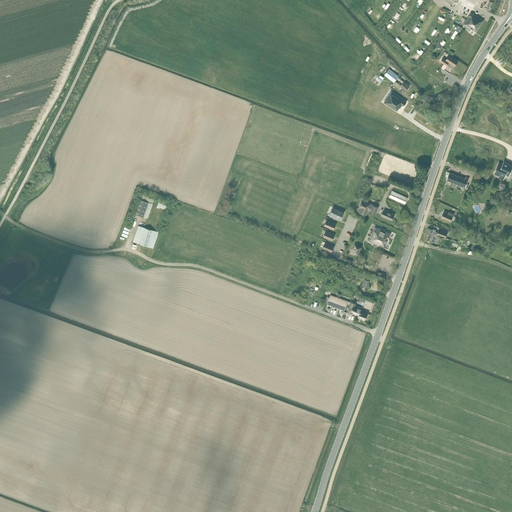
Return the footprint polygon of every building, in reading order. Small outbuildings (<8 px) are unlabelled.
[(466,21),(465,21),(475,27),(478,21),(482,24),(484,20),(471,12),(466,20),(466,19),(465,20),(466,21)] [(464,25),(463,27),(470,31),(471,29),(476,32),(482,24),(478,21),(475,27),(465,21),(464,24),(464,25)] [(443,58),(441,62),(447,65),(452,69),(454,66),(458,61),(449,55),(446,60),(443,58)] [(386,99),(384,102),(397,111),(399,108),(400,108),(402,105),(404,106),(406,102),(399,97),(398,97),(397,96),(391,91),(389,95),(391,97),(390,98),(389,100),(386,99)] [(498,164),(495,173),(500,175),(499,177),(503,179),(505,174),(509,175),(511,166),(511,165),(504,162),(502,165),(498,164)] [(449,173),(447,180),(465,187),(468,180),(469,178),(466,177),(465,179),(449,173)] [(392,191),(389,197),(405,204),(408,198),(392,191)] [(135,214),(143,217),(147,218),(154,199),(141,194),(140,199),(135,214)] [(360,208),(359,211),(366,215),(368,211),(375,214),(378,207),(362,200),(359,207),(360,208)] [(159,202),(157,207),(165,210),(167,205),(159,202)] [(344,212),(333,207),(332,210),(331,210),(331,211),(330,214),(329,214),(340,219),(344,212)] [(384,210),(381,216),(391,220),(393,215),(391,214),(392,213),(384,210)] [(444,211),(441,217),(450,221),(453,214),(450,212),(449,214),(444,211)] [(327,220),(324,226),(333,230),(336,223),(327,220)] [(138,225),(133,241),(153,248),(158,232),(138,225)] [(375,226),(368,241),(373,243),(373,245),(376,246),(377,244),(384,248),(391,234),(375,226)] [(435,233),(435,232),(436,231),(433,229),(432,231),(428,229),(424,239),(429,241),(432,242),(435,233)] [(438,233),(435,232),(435,233),(437,234),(437,235),(445,238),(447,232),(439,229),(438,233)] [(326,231),(323,237),(332,241),(334,234),(326,231)] [(325,242),(323,249),(331,252),(334,246),(325,242)] [(355,244),(351,252),(358,255),(361,247),(355,244)] [(364,279),(361,285),(367,288),(369,284),(368,284),(369,281),(364,279)] [(341,309),(344,300),(334,296),(330,306),(341,309)] [(350,302),(344,300),(341,309),(344,311),(346,305),(347,306),(348,304),(349,305),(350,302)] [(355,304),(351,302),(347,312),(352,314),(352,313),(359,315),(358,317),(365,320),(367,313),(361,311),(362,309),(354,306),(355,304)]
